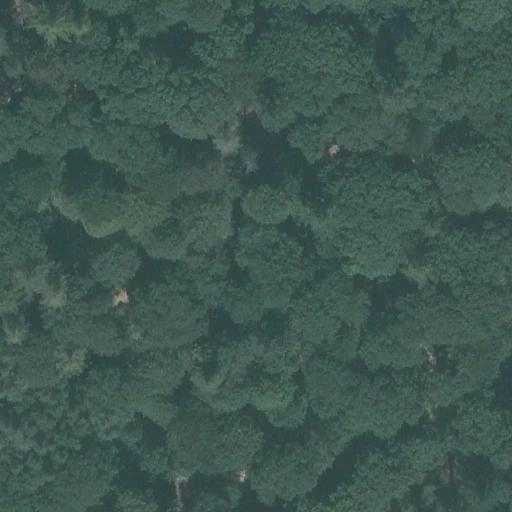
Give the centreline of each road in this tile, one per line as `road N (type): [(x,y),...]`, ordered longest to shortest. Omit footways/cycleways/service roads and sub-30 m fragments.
road 1 (track): [(0,105),(511,9)]
road 2 (track): [(511,384),(339,511)]
